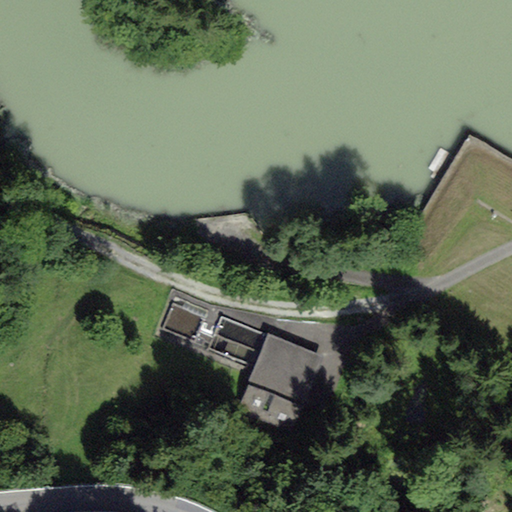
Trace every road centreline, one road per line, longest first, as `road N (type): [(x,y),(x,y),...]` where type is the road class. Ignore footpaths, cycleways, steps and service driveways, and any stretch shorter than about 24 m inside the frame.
road 1 (track): [(511,244),(429,292),(334,311),(215,298),(90,235)]
road 2 (secondary): [(0,508),(66,501),(170,511)]
